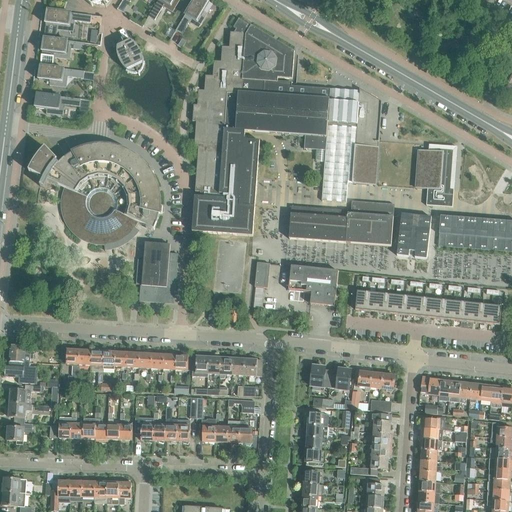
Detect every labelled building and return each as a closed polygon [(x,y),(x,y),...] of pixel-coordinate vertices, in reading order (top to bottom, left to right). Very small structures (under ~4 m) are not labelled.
[(84,0),(92,7),(93,7),(87,1),(90,0),(93,0),(94,0),(96,1),(98,2),(100,2),(102,1),(106,9),(103,1),(104,0),(84,0)] [(158,0),(143,27),(144,27),(149,18),(155,21),(165,4),(171,7),(174,9),(178,0),(158,0)] [(181,37),(191,20),(197,23),(200,24),(206,15),(207,16),(207,15),(203,13),(209,3),(204,0),(194,0),(169,42),(170,43),(175,34),(181,37)] [(91,17),(42,10),(42,11),(47,12),(46,25),(44,35),(57,36),(57,31),(57,30),(68,31),(69,28),(70,22),(90,24),(91,17)] [(144,21),(138,17),(134,22),(141,26),(144,21)] [(324,151),(325,151),(322,201),(346,203),(348,184),(351,184),(375,186),(379,138),(382,103),(360,90),(360,92),(330,90),(296,87),(291,87),(292,83),(278,82),(278,79),(292,80),(294,58),(294,55),(294,53),(251,27),(239,20),(233,29),(236,31),(234,34),(230,34),(229,49),(222,48),(221,63),(214,63),(213,78),(205,77),(204,92),(198,92),(197,107),(194,106),(192,123),(196,123),(194,148),(198,148),(195,193),(210,194),(210,199),(194,198),(192,233),(208,235),(252,238),(259,143),(244,142),(245,132),(305,136),(304,150),(323,151),(324,151)] [(98,46),(38,38),(38,39),(44,40),(42,53),(41,63),(53,65),(54,59),(54,58),(65,59),(65,56),(66,56),(67,50),(87,52),(88,46),(98,47),(98,46)] [(124,45),(135,68),(144,64),(144,62),(143,58),(142,55),(141,53),(139,51),(138,49),(136,47),(133,48),(130,42),(124,45)] [(122,67),(125,71),(126,73),(135,68),(124,45),(118,48),(121,54),(117,56),(118,59),(119,61),(120,64),(122,67)] [(63,78),(83,80),(84,74),(94,75),(94,74),(35,66),(35,67),(40,68),(39,81),(50,82),(49,87),(50,87),(50,86),(61,87),(62,84),(63,78)] [(32,95),(31,96),(37,96),(35,109),(47,111),(46,115),(47,115),(47,114),(58,115),(58,112),(59,112),(60,106),(80,108),(81,102),(91,103),(91,102),(32,95)] [(33,165),(32,167),(31,169),(29,172),(44,179),(40,187),(44,189),(48,181),(66,190),(64,193),(63,196),(63,199),(62,202),(62,205),(66,205),(67,212),(63,213),(64,217),(65,220),(67,224),(68,227),(70,230),(73,232),(75,235),(78,237),(81,239),(83,236),(90,239),(89,243),(93,244),(96,244),(100,245),(104,245),(105,252),(106,251),(105,248),(109,248),(113,247),(116,246),(120,245),(123,243),(126,241),(129,239),(132,236),(134,233),(136,230),(139,232),(134,228),(137,223),(154,231),(154,230),(152,229),(154,224),(156,219),(157,214),(162,215),(162,208),(157,208),(157,202),(157,197),(156,192),(158,191),(158,190),(155,191),(154,186),(152,181),(149,177),(153,174),(150,168),(145,171),(142,167),(138,163),(134,160),(135,158),(133,160),(129,157),(124,154),(119,153),(120,148),(114,146),(113,151),(108,150),(106,150),(103,150),(100,150),(97,150),(97,148),(96,148),(96,150),(91,151),(86,152),(81,154),(79,149),(73,152),(75,156),(72,158),(69,160),(66,163),(64,164),(62,165),(61,167),(56,162),(57,161),(45,149),(42,152),(39,156),(36,160),(34,158),(33,158),(36,160),(34,162),(33,165)] [(419,152),(416,189),(428,190),(426,206),(452,208),(454,181),(456,165),(452,164),(452,156),(456,157),(457,148),(429,146),(429,152),(419,152)] [(394,205),(352,202),(351,211),(349,211),(347,244),(391,247),(394,205)] [(347,244),(349,211),(342,211),(292,207),(289,240),(347,244)] [(402,215),(397,256),(409,258),(409,252),(415,252),(415,258),(427,260),(431,218),(402,215)] [(511,222),(441,217),(438,247),(511,252),(511,222)] [(139,302),(174,305),(177,264),(169,263),(170,246),(145,244),(144,261),(138,261),(136,285),(142,285),(142,287),(140,287),(139,302)] [(257,264),(255,288),(267,289),(270,265),(257,264)] [(291,267),(289,291),(311,294),(310,305),(334,308),(338,272),(291,267)] [(262,300),(263,290),(255,289),(254,299),(262,300)] [(368,292),(358,291),(356,309),(365,310),(368,292)] [(368,292),(365,310),(375,311),(377,293),(368,292)] [(377,293),(375,311),(384,312),(387,294),(377,293)] [(394,313),(396,295),(387,294),(384,312),(394,313)] [(394,313),(404,314),(406,296),(396,295),(394,313)] [(415,297),(406,296),(404,314),(413,315),(415,297)] [(413,315),(423,316),(425,298),(415,297),(413,315)] [(425,298),(423,316),(432,318),(434,299),(425,298)] [(442,319),(444,300),(434,299),(432,318),(442,319)] [(451,320),(453,301),(444,300),(442,319),(451,320)] [(461,321),(463,302),(453,301),(451,320),(461,321)] [(461,321),(470,322),(472,303),(463,302),(461,321)] [(482,305),(472,303),(470,322),(480,323),(482,305)] [(482,305),(480,323),(489,324),(492,306),(482,305)] [(489,324),(499,325),(501,307),(492,306),(489,324)] [(230,323),(237,324),(238,313),(231,312),(230,323)] [(10,346),(9,367),(19,367),(19,363),(24,363),(30,364),(30,359),(33,359),(34,351),(33,351),(25,351),(25,347),(10,346)] [(104,353),(103,367),(103,369),(103,370),(115,371),(115,368),(116,353),(116,351),(104,350),(104,353)] [(77,390),(78,385),(79,366),(80,351),(67,351),(67,365),(73,365),(72,377),(68,377),(68,385),(59,385),(59,389),(77,390)] [(79,366),(91,366),(92,352),(80,351),(79,366)] [(91,366),(91,372),(98,373),(98,383),(98,385),(101,386),(100,392),(102,392),(102,385),(102,383),(102,373),(103,370),(103,369),(103,367),(104,353),(92,352),(91,366)] [(116,353),(115,368),(127,368),(128,354),(116,353)] [(140,354),(128,354),(127,368),(139,369),(140,354)] [(139,369),(152,370),(152,355),(140,354),(139,369)] [(164,356),(152,355),(152,370),(164,370),(164,356)] [(164,370),(176,371),(176,356),(164,356),(164,370)] [(176,356),(176,371),(188,372),(189,357),(176,356)] [(196,374),(208,374),(209,358),(197,358),(196,374)] [(209,358),(208,374),(220,375),(221,359),(209,358)] [(232,376),(233,360),(221,359),(220,375),(220,379),(224,379),(226,378),(226,375),(232,376)] [(233,360),(232,376),(244,377),(245,361),(233,360)] [(262,362),(245,361),(244,377),(261,378),(262,362)] [(6,366),(5,377),(19,378),(19,384),(36,385),(38,368),(30,368),(30,364),(24,363),(19,363),(19,367),(9,367),(6,366)] [(323,388),(330,389),(332,374),(325,373),(326,368),(322,368),(323,366),(315,365),(315,367),(313,367),(312,377),(310,376),(309,384),(311,385),(310,387),(323,388)] [(332,374),(330,389),(336,389),(336,390),(349,391),(351,371),(350,371),(350,369),(342,368),(342,370),(339,370),(338,375),(332,374)] [(372,374),(360,372),(358,387),(364,388),(364,392),(370,392),(370,389),(372,374)] [(372,374),(370,389),(382,390),(383,375),(372,374)] [(383,375),(382,390),(394,391),(395,376),(383,375)] [(49,381),(48,388),(52,389),(59,389),(59,385),(60,380),(56,380),(56,382),(49,381)] [(423,395),(439,397),(441,381),(430,380),(429,384),(424,384),(423,395)] [(445,398),(449,398),(451,382),(441,381),(439,397),(439,400),(445,400),(445,398)] [(459,403),(460,399),(462,384),(451,382),(449,398),(449,402),(459,403)] [(466,400),(470,400),(472,385),(466,384),(466,382),(462,382),(462,384),(460,399),(459,403),(465,404),(466,400)] [(482,386),(472,385),(470,400),(470,402),(475,403),(475,401),(481,401),(482,386)] [(7,405),(10,405),(26,406),(30,406),(31,393),(41,394),(41,387),(36,387),(32,387),(30,387),(25,386),(25,392),(11,391),(11,396),(8,396),(7,405)] [(481,401),(491,403),(493,387),(482,386),(481,401)] [(501,407),(501,404),(503,387),(493,386),(493,387),(491,403),(490,408),(501,409),(501,407)] [(511,387),(503,387),(501,404),(501,407),(511,408),(511,387)] [(256,388),(243,388),(243,397),(255,398),(256,388)] [(358,409),(359,399),(359,394),(353,393),(351,411),(358,411),(367,412),(367,410),(358,409)] [(30,406),(26,406),(10,405),(9,418),(19,418),(18,425),(25,425),(26,411),(32,412),(32,406),(30,406)] [(432,415),(437,416),(438,409),(438,408),(426,407),(425,415),(432,415)] [(166,426),(166,442),(178,443),(178,426),(178,421),(172,421),(172,409),(167,409),(166,426)] [(479,413),(469,411),(468,418),(474,419),(479,419),(479,413)] [(490,413),(489,421),(499,422),(500,415),(490,413)] [(108,426),(108,441),(120,441),(120,426),(113,426),(114,418),(112,418),(112,415),(108,414),(108,426)] [(309,420),(309,427),(323,428),(324,416),(308,415),(308,420),(309,420)] [(371,422),(374,422),(373,434),(390,435),(391,423),(386,423),(386,416),(371,415),(371,422)] [(424,419),(424,430),(439,431),(451,432),(451,426),(445,426),(446,419),(433,418),(433,420),(424,419)] [(60,425),(59,439),(72,440),(72,419),(60,419),(60,425)] [(72,419),(72,440),(83,440),(84,425),(77,425),(77,419),(76,419),(72,419)] [(83,440),(95,440),(96,426),(96,421),(84,420),(84,425),(83,440)] [(342,420),(342,429),(349,429),(350,421),(342,420)] [(96,426),(95,440),(95,442),(108,443),(108,441),(108,426),(102,426),(102,421),(96,421),(96,426)] [(178,443),(190,443),(191,427),(190,427),(190,422),(178,421),(178,426),(178,443)] [(216,444),(216,428),(216,425),(216,421),(207,421),(207,422),(202,422),(202,429),(204,429),(203,443),(216,444)] [(240,423),(228,422),(228,426),(228,428),(228,444),(240,444),(240,429),(240,423)] [(246,423),(240,423),(240,429),(240,444),(252,445),(253,436),(253,432),(253,429),(246,429),(246,423)] [(491,439),(511,440),(511,429),(498,428),(498,424),(492,424),(491,439)] [(16,442),(16,446),(22,446),(23,442),(24,443),(24,436),(32,437),(33,426),(25,425),(18,425),(18,428),(8,427),(7,441),(16,442)] [(141,442),(154,442),(154,426),(142,425),(141,442)] [(216,425),(216,428),(216,444),(228,444),(228,428),(228,426),(216,425)] [(120,426),(120,441),(132,441),(132,427),(120,426)] [(154,426),(154,442),(166,442),(166,426),(154,426)] [(307,435),(306,439),(327,441),(327,435),(323,434),(323,428),(309,427),(306,427),(306,435),(307,435)] [(423,441),(438,442),(439,431),(424,430),(423,441)] [(390,435),(373,434),(372,446),(391,448),(392,439),(391,439),(391,436),(390,435)] [(307,444),(307,451),(322,452),(322,445),(326,446),(327,441),(306,439),(306,444),(307,444)] [(497,450),(511,450),(511,440),(491,439),(490,444),(497,444),(497,450)] [(422,451),(437,452),(441,452),(442,442),(438,442),(423,441),(421,441),(420,451),(422,451)] [(391,448),(372,446),(371,458),(388,460),(388,459),(389,459),(390,456),(391,456),(391,448)] [(496,460),(511,461),(511,457),(511,450),(497,450),(490,449),(490,460),(496,460)] [(322,452),(307,451),(306,458),(305,458),(305,463),(306,463),(306,467),(320,467),(322,452)] [(437,452),(422,451),(422,462),(437,463),(437,452)] [(345,469),(346,461),(345,461),(345,457),(337,457),(337,461),(336,461),(335,468),(345,469)] [(350,475),(377,477),(378,471),(387,472),(388,460),(371,458),(371,470),(351,469),(350,475)] [(511,463),(511,464),(511,461),(496,460),(490,460),(489,460),(488,470),(496,471),(511,472),(511,471),(511,463)] [(436,473),(441,473),(442,468),(436,467),(437,463),(422,462),(420,462),(419,472),(421,472),(436,473)] [(495,481),(510,482),(511,472),(496,471),(495,481)] [(436,473),(421,472),(420,483),(435,484),(436,473)] [(305,477),(305,485),(319,486),(320,478),(322,479),(322,474),(320,474),(304,473),(304,477),(305,477)] [(384,498),(385,486),(377,485),(378,479),(365,478),(365,485),(368,485),(367,497),(384,498)] [(3,493),(20,494),(26,494),(27,481),(21,481),(4,479),(3,493)] [(488,491),(510,492),(510,482),(495,481),(488,481),(488,491)] [(51,496),(50,511),(58,511),(59,498),(71,498),(71,482),(59,482),(59,493),(51,493),(51,496)] [(83,503),(83,498),(83,483),(71,482),(71,498),(75,498),(75,502),(83,503)] [(83,498),(95,499),(95,483),(83,483),(83,498)] [(95,499),(94,505),(106,505),(107,499),(107,483),(95,483),(95,499)] [(106,505),(106,506),(119,507),(119,506),(119,484),(107,483),(107,499),(106,505)] [(435,484),(420,483),(419,493),(439,494),(440,484),(435,484)] [(119,484),(119,506),(125,506),(125,499),(132,500),(132,484),(119,484)] [(303,497),(323,499),(323,498),(322,498),(323,486),(319,486),(305,485),(304,493),(303,493),(303,497)] [(487,502),(509,503),(510,492),(488,491),(487,502)] [(20,511),(32,511),(33,509),(24,508),(26,494),(20,494),(3,493),(2,506),(19,507),(20,508),(20,511)] [(439,494),(419,493),(419,504),(434,504),(438,505),(439,494)] [(318,504),(323,504),(323,499),(303,497),(302,502),(304,502),(303,509),(318,510),(318,504)] [(366,509),(383,510),(384,498),(367,497),(366,509)] [(493,511),(508,511),(509,503),(487,502),(487,507),(493,507),(493,511)]
